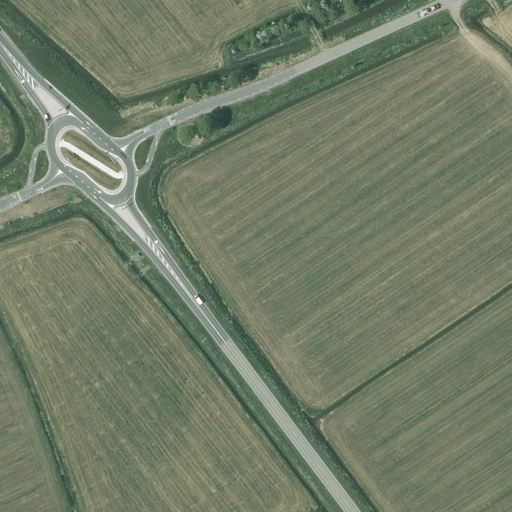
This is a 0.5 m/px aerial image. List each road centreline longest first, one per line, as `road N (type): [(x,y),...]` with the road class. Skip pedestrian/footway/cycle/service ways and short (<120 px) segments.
road 1 (tertiary): [(148,132),(450,0)]
road 2 (secondary): [(351,511),(203,314)]
road 3 (secondary): [(83,186),(203,314)]
road 4 (secondary): [(203,314),(126,194)]
road 5 (secondary): [(96,131),(0,37)]
